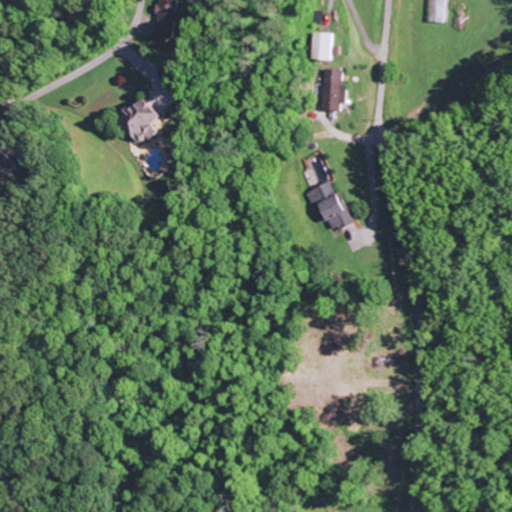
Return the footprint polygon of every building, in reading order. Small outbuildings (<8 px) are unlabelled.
[(182,0),(165,0),(165,5),(162,4),(161,29),(182,30),(182,0)] [(445,22),(446,0),(427,0),(426,21),(445,22)] [(311,60),(335,60),(335,33),(312,32),(311,60)] [(343,70),(324,69),(323,110),(341,111),(341,103),(347,103),(347,84),(343,84),(343,70)] [(159,117),(137,95),(112,119),(134,142),(159,117)] [(0,178),(15,168),(0,148),(0,178)] [(341,193),(335,195),(329,181),(304,192),(311,208),(316,206),(323,222),(327,220),(331,228),(337,226),(339,230),(354,223),(341,193)]
